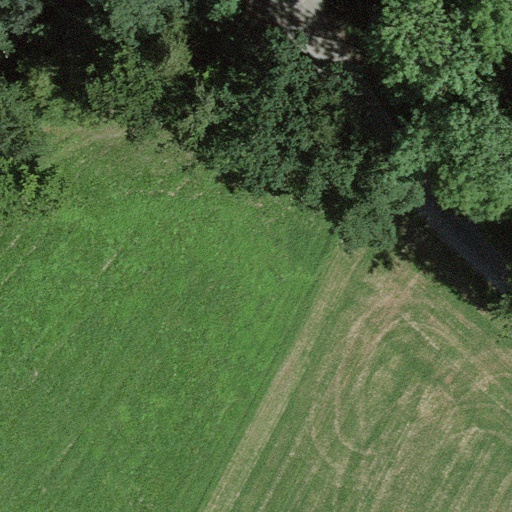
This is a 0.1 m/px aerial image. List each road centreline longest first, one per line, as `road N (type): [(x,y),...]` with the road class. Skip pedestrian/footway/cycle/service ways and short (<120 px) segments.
road 1 (track): [(264,0),(303,18),(427,201),(511,274)]
road 2 (track): [(303,18),(398,12),(511,25)]
